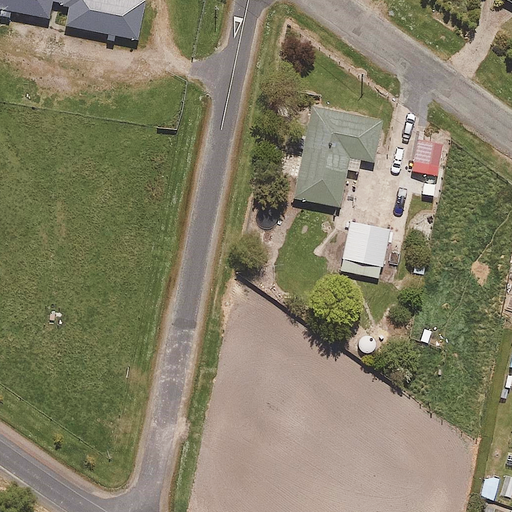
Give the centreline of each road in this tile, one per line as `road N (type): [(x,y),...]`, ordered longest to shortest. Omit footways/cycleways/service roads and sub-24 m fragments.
road 1 (residential): [(248,0),(146,511)]
road 2 (residential): [(332,0),(511,125)]
